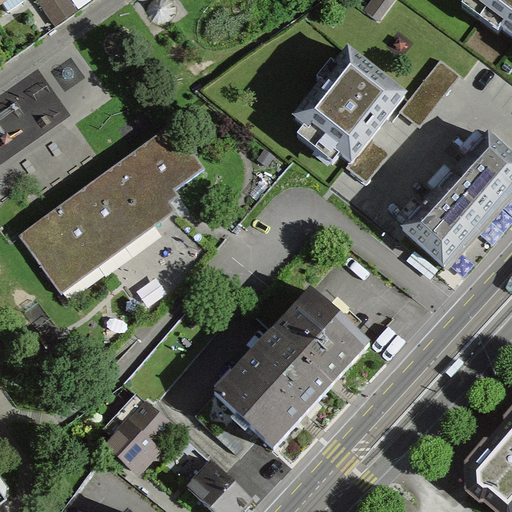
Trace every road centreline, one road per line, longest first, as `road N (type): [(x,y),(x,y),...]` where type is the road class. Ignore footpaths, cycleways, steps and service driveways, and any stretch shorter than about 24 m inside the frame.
road 1 (secondary): [(294,511),(511,273)]
road 2 (unknown): [(468,321),(317,208),(282,208),(229,263)]
